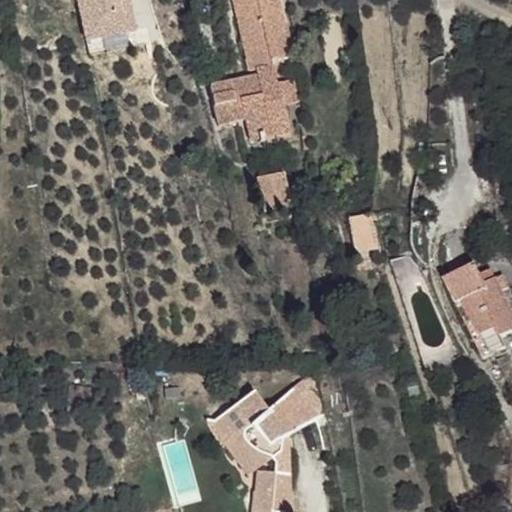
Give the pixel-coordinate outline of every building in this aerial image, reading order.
[(231,0),(234,12),(259,8),(257,0),(231,0)] [(234,12),(246,68),(254,66),(271,62),(294,58),(281,0),(257,0),(259,8),(234,12)] [(208,86),(216,125),(244,118),(248,137),(289,126),(284,98),(283,94),(276,94),(274,78),(271,62),(254,66),(256,75),(208,86)] [(274,78),(276,94),(283,94),(284,98),(298,96),(293,74),(274,78)] [(283,168),(256,173),(265,210),(291,205),(283,168)] [(346,218),(354,257),(378,252),(371,214),(346,218)] [(475,264),(480,275),(490,271),(485,260),(475,264)] [(445,278),(456,302),(499,291),(490,271),(480,275),(475,264),(445,278)] [(456,302),(481,357),(501,348),(498,337),(511,330),(511,318),(499,291),(456,302)] [(239,399),(212,418),(229,442),(234,439),(248,457),(257,451),(264,461),(269,458),(273,462),(270,472),(255,471),(250,510),(259,511),(258,511),(281,511),(282,511),(284,511),(288,511),(288,494),(283,493),(287,464),(271,443),(324,414),(304,363),(300,363),(295,366),(303,379),(264,408),(251,417),(239,399)] [(251,390),(239,399),(251,417),(264,408),(251,390)] [(212,418),(209,420),(240,464),(248,457),(234,439),(229,442),(212,418)]
